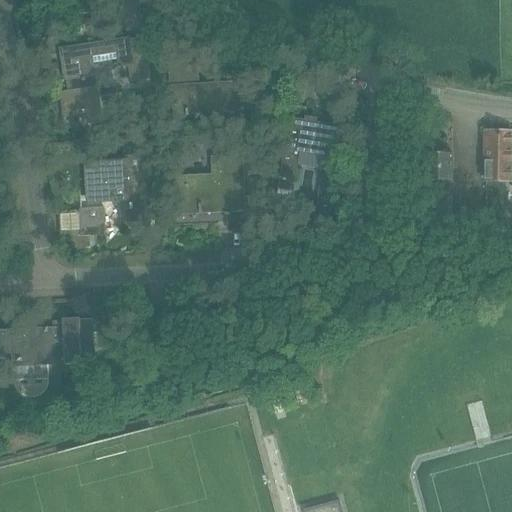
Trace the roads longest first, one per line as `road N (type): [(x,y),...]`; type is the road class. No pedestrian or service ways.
road 1 (residential): [(47,280),(346,261),(363,241),(389,82)]
road 2 (residential): [(47,280),(6,0)]
road 3 (unclassified): [(185,0),(389,82)]
road 4 (unclassified): [(389,82),(511,109)]
